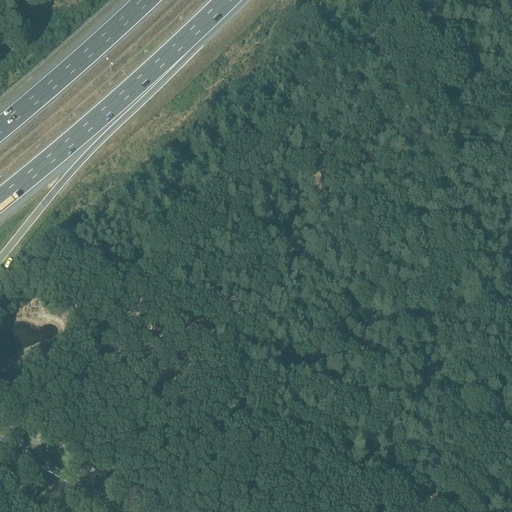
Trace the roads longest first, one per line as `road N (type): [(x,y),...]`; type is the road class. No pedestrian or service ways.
road 1 (track): [(9,449),(278,118),(416,0)]
road 2 (motorway): [(0,199),(225,0)]
road 3 (motorway): [(145,0),(0,128)]
road 4 (primary): [(120,511),(0,444)]
